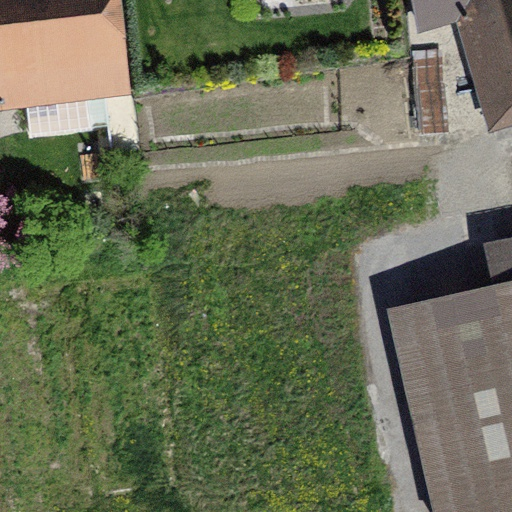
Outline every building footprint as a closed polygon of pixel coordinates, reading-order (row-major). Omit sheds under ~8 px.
[(118,0),(0,0),(0,117),(132,100),(118,0)] [(511,0),(410,0),(421,37),(460,26),(492,138),(511,132),(511,0)] [(511,247),(487,253),(496,294),(511,364),(511,440),(487,446),(501,506),(511,503),(511,247)] [(149,280),(87,289),(114,475),(176,466),(149,280)] [(0,294),(0,505),(79,503),(71,292),(0,294)] [(456,511),(472,511),(501,506),(487,446),(511,440),(511,364),(496,294),(412,313),(456,511)] [(511,511),(511,503),(501,506),(502,511),(511,511)]
